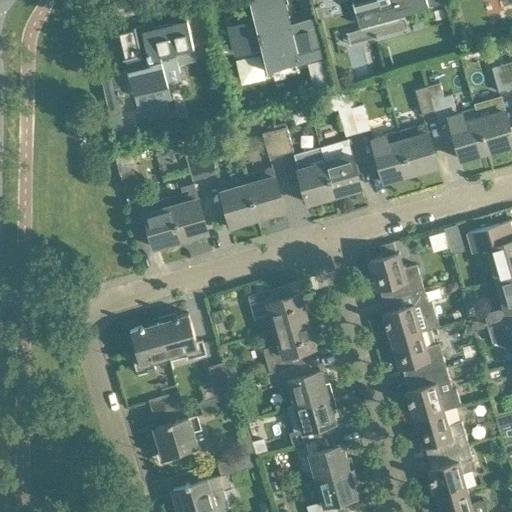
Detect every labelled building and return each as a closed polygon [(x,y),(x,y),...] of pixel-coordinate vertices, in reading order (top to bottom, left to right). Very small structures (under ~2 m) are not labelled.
[(230,27),(235,46),(236,52),(261,46),(267,68),(319,55),(308,9),(307,9),(309,20),(289,25),(282,0),(250,0),(256,21),(230,27)] [(338,0),(312,0),(318,19),(342,12),(338,0)] [(352,0),(353,1),(359,25),(445,1),(444,0),(352,0)] [(187,19),(154,27),(168,86),(182,83),(174,50),(193,45),(187,19)] [(134,94),(154,89),(168,86),(154,27),(153,23),(119,31),(134,94)] [(325,57),(306,62),(313,91),(333,87),(325,57)] [(511,60),(503,63),(511,88),(511,87),(511,60)] [(503,63),(491,66),(498,91),(511,88),(503,63)] [(121,115),(111,72),(99,75),(110,118),(121,115)] [(439,81),(426,85),(434,110),(446,107),(448,116),(461,159),(462,159),(461,158),(487,150),(475,108),(457,113),(452,93),(443,96),(439,81)] [(426,85),(415,88),(422,113),(434,110),(426,85)] [(333,91),(339,110),(350,107),(345,88),(333,91)] [(477,108),(475,108),(487,150),(511,143),(511,135),(502,101),(500,94),(475,102),(477,108)] [(362,103),(350,107),(358,132),(370,128),(362,103)] [(350,107),(339,110),(346,135),(358,132),(350,107)] [(411,126),(398,130),(400,138),(410,172),(436,165),(437,166),(438,166),(432,146),(425,122),(411,126)] [(287,126),(274,129),(281,154),(293,151),(287,126)] [(274,129),(263,132),(270,157),(281,154),(274,129)] [(372,138),(378,162),(384,181),(385,181),(385,180),(410,172),(400,138),(398,130),(372,138)] [(320,147),(334,194),(360,187),(360,188),(361,188),(356,168),(349,144),(348,139),(320,147)] [(294,155),(295,160),(308,203),(309,203),(308,202),(334,194),(320,147),(294,155)] [(209,148),(197,151),(204,176),(216,173),(209,148)] [(197,151),(185,155),(192,179),(204,176),(197,151)] [(272,167),(245,174),(257,216),(283,209),(283,210),(284,210),(272,167)] [(133,170),(120,174),(128,202),(141,199),(133,170)] [(218,182),(225,206),(231,225),(232,225),(231,224),(257,216),(245,174),(244,175),(246,183),(234,187),(231,178),(218,182)] [(182,192),(168,196),(170,205),(181,240),(208,232),(193,182),(180,186),(182,192)] [(168,196),(154,200),(142,204),(154,247),(181,240),(170,205),(168,196)] [(511,218),(466,232),(472,252),(487,247),(496,278),(508,275),(511,273),(511,218)] [(446,227),(452,251),(462,248),(456,225),(446,227)] [(383,299),(423,287),(417,264),(404,268),(399,252),(369,260),(377,289),(388,285),(391,297),(383,299)] [(511,273),(508,275),(496,278),(505,307),(489,312),(485,318),(487,326),(501,322),(511,318),(511,273)] [(271,275),(244,283),(254,319),(272,314),(276,328),(307,319),(299,292),(286,296),(283,284),(274,287),(271,275)] [(456,279),(447,281),(448,286),(454,289),(458,288),(456,279)] [(423,287),(383,299),(383,300),(391,298),(394,309),(384,312),(386,320),(385,320),(386,325),(387,325),(391,339),(422,331),(440,326),(432,301),(428,302),(423,287)] [(227,320),(223,308),(212,311),(215,323),(227,320)] [(189,312),(160,320),(170,355),(186,351),(188,358),(206,353),(202,339),(197,340),(189,312)] [(511,318),(501,322),(487,326),(491,342),(507,347),(511,345),(511,318)] [(265,372),(266,373),(305,361),(302,350),(315,347),(307,319),(276,328),(280,343),(262,348),(269,371),(265,372)] [(136,373),(156,368),(154,359),(170,355),(160,320),(130,329),(138,357),(132,358),(136,373)] [(382,329),(373,332),(375,341),(385,338),(382,329)] [(422,331),(391,339),(399,367),(410,364),(414,375),(405,378),(446,366),(439,342),(426,346),(422,331)] [(473,332),(465,335),(468,342),(475,340),(473,332)] [(305,361),(266,373),(269,385),(288,380),(295,405),(328,395),(321,369),(314,371),(311,359),(305,361)] [(209,366),(218,396),(234,392),(231,383),(227,372),(226,366),(224,361),(209,366)] [(233,364),(226,366),(227,372),(231,383),(238,381),(233,364)] [(446,366),(405,378),(414,376),(417,388),(406,391),(408,398),(407,399),(409,404),(410,403),(414,419),(445,410),(445,409),(460,404),(456,388),(453,389),(446,366)] [(154,415),(184,406),(180,390),(149,399),(154,415)] [(237,404),(234,392),(218,396),(201,401),(205,413),(237,404)] [(328,395),(295,405),(302,429),(289,432),(292,444),(293,444),(293,445),(306,442),(332,434),(329,424),(336,421),(328,395)] [(445,410),(414,419),(422,446),(433,442),(436,454),(428,456),(428,457),(469,445),(462,421),(449,425),(445,410)] [(171,423),(171,421),(167,423),(168,424),(155,428),(163,455),(199,444),(194,430),(202,427),(198,415),(171,423)] [(332,434),(306,442),(316,479),(350,469),(342,444),(335,446),(332,434)] [(255,452),(266,448),(263,437),(252,440),(255,452)] [(250,441),(239,445),(242,454),(253,451),(250,441)] [(469,445),(428,457),(436,454),(440,466),(429,469),(431,477),(430,477),(431,482),(432,482),(437,497),(467,488),(463,473),(476,469),(469,445)] [(190,484),(189,482),(186,483),(186,485),(173,489),(179,511),(195,511),(210,507),(211,511),(215,511),(229,508),(223,488),(231,485),(227,473),(252,465),(249,453),(217,463),(221,474),(190,484)] [(306,505),(308,511),(340,511),(353,508),(350,498),(357,496),(350,469),(316,479),(322,500),(306,505)] [(278,479),(270,481),(273,489),(280,486),(278,479)] [(467,488),(437,497),(441,511),(487,511),(484,500),(472,504),(467,488)]
